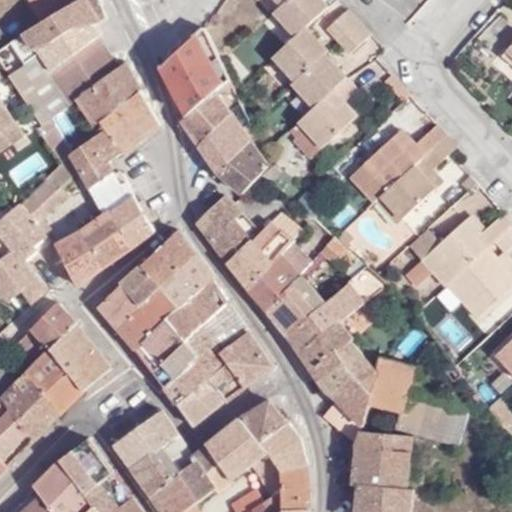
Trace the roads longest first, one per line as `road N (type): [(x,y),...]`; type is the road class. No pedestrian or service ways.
road 1 (residential): [(295,371),(197,441),(85,304),(188,220)]
road 2 (residential): [(0,507),(79,416),(152,511)]
road 3 (residential): [(511,169),(438,80),(432,60),(477,0)]
road 4 (residential): [(295,371),(188,220)]
road 5 (residential): [(336,511),(340,475),(329,426),(295,371)]
